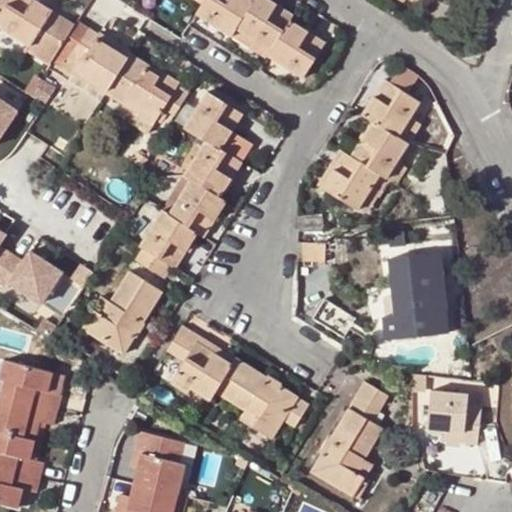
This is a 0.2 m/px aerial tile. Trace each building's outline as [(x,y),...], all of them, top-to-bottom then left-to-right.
[(0,0),(0,13),(8,0),(0,0)] [(53,58),(75,25),(36,0),(8,0),(0,13),(0,28),(29,47),(25,52),(48,66),(53,58)] [(231,37),(254,1),(253,0),(204,0),(202,5),(196,15),(231,37)] [(231,37),(250,48),(254,41),(271,52),(290,21),(294,16),(268,0),(254,0),(254,1),(231,37)] [(53,58),(72,72),(105,91),(126,58),(109,47),(111,43),(77,21),(75,25),(53,58)] [(304,80),(326,44),(290,21),(271,52),(268,58),(304,80)] [(254,41),(250,48),(267,59),(268,58),(271,52),(254,41)] [(129,54),(111,43),(109,47),(126,58),(129,54)] [(105,91),(104,94),(135,113),(153,125),(163,110),(173,117),(188,92),(129,54),(126,58),(105,91)] [(172,66),(182,73),(188,63),(177,56),(172,66)] [(105,91),(72,72),(65,83),(98,103),(104,94),(105,91)] [(398,137),(411,118),(420,103),(384,81),(363,115),(373,121),(398,137)] [(204,141),(240,163),(252,144),(232,131),(242,115),(206,92),(183,128),(204,141)] [(0,136),(18,110),(0,98),(0,136)] [(148,134),(153,125),(135,113),(129,122),(148,134)] [(421,125),(411,118),(398,137),(409,144),(421,125)] [(380,174),(387,179),(409,144),(398,137),(373,121),(351,157),(380,174)] [(240,163),(204,141),(182,176),(190,180),(219,197),(240,163)] [(341,150),(330,166),(335,168),(322,188),(358,210),(360,207),(380,174),(351,157),(341,150)] [(128,159),(141,168),(147,159),(134,151),(128,159)] [(322,188),(335,168),(330,166),(318,185),(322,188)] [(387,179),(380,174),(360,207),(369,212),(389,180),(387,179)] [(190,180),(182,176),(161,210),(168,214),(190,180)] [(198,232),(205,237),(227,201),(219,197),(190,180),(168,214),(198,232)] [(172,267),(175,269),(198,232),(168,214),(161,210),(139,246),(142,249),(172,267)] [(0,265),(9,253),(0,245),(0,240),(5,234),(0,231),(0,265)] [(304,244),(304,258),(315,259),(315,262),(325,263),(325,245),(304,244)] [(172,267),(142,249),(135,261),(163,279),(172,267)] [(9,253),(0,265),(0,282),(5,286),(8,281),(39,302),(60,271),(28,250),(21,261),(9,253)] [(443,289),(439,255),(392,259),(396,297),(406,296),(408,315),(387,317),(389,337),(447,332),(445,312),(430,313),(428,290),(443,289)] [(94,307),(81,328),(123,354),(161,292),(128,271),(108,301),(101,311),(94,307)] [(337,326),(345,314),(316,294),(307,308),(337,326)] [(94,307),(101,311),(108,301),(101,297),(94,307)] [(47,340),(54,329),(56,327),(44,320),(36,333),(47,340)] [(184,360),(174,378),(190,388),(210,400),(215,392),(236,359),(222,350),(219,355),(195,342),(199,336),(182,326),(167,350),(184,360)] [(54,329),(47,340),(56,345),(63,334),(54,329)] [(195,342),(219,355),(222,350),(199,336),(195,342)] [(236,359),(215,392),(245,410),(256,417),(252,425),(273,438),(284,420),(295,426),(308,404),(236,359)] [(0,373),(0,381),(3,382),(0,393),(0,396),(56,411),(59,397),(46,393),(51,375),(3,363),(0,373)] [(186,394),(190,388),(174,378),(170,384),(186,394)] [(388,397),(365,383),(311,473),(352,497),(365,475),(357,470),(363,460),(383,429),(372,423),(388,397)] [(429,414),(427,428),(446,430),(465,432),(464,443),(480,445),(484,409),(469,407),(470,397),(430,392),(430,395),(436,396),(434,415),(429,414)] [(0,432),(34,441),(39,422),(52,425),(56,411),(0,396),(0,432)] [(252,425),(256,417),(245,410),(240,418),(252,425)] [(446,434),(446,440),(445,441),(464,443),(465,432),(446,430),(446,434)] [(0,467),(39,478),(42,464),(29,460),(34,441),(0,432),(0,467)] [(139,454),(136,468),(132,484),(176,495),(183,465),(176,463),(181,443),(138,433),(133,453),(139,454)] [(181,443),(176,463),(183,465),(195,468),(199,447),(181,443)] [(136,468),(139,454),(133,453),(130,467),(136,468)] [(363,460),(357,470),(365,475),(371,465),(363,460)] [(35,493),(39,478),(0,467),(0,501),(17,506),(22,489),(29,491),(35,493)] [(171,511),(176,495),(132,484),(128,501),(125,511),(171,511)] [(22,489),(17,506),(24,508),(29,491),(22,489)] [(182,511),(186,497),(176,495),(171,511),(182,511)] [(112,511),(125,511),(128,501),(116,498),(112,511)]
